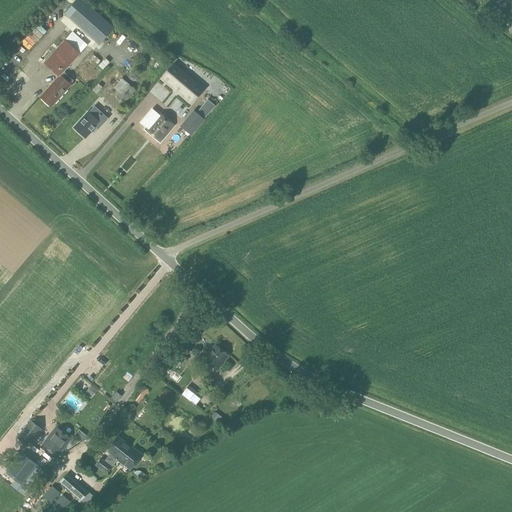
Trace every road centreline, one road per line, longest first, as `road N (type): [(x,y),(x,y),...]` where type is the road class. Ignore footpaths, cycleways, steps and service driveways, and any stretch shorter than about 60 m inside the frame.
road 1 (unclassified): [(511,460),(324,384),(259,342),(161,256)]
road 2 (unclassified): [(161,256),(511,105)]
road 3 (unclassified): [(161,256),(0,109)]
